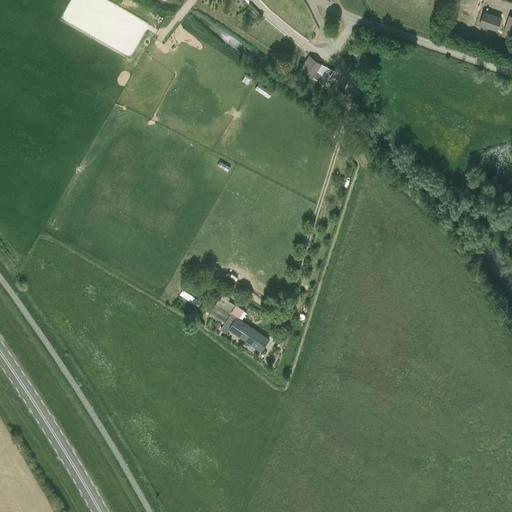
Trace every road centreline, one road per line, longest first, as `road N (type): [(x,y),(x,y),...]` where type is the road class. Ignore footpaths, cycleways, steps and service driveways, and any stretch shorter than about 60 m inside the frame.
road 1 (unclassified): [(511,72),(314,0)]
road 2 (secondary): [(96,511),(0,354)]
